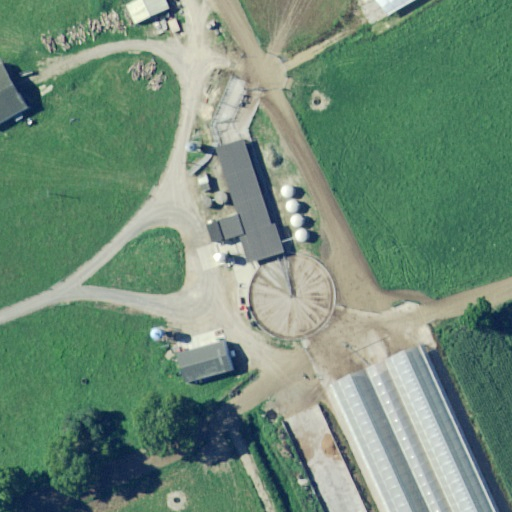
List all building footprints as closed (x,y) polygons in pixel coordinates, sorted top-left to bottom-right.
[(172,9),(167,0),(141,0),(128,6),(137,25),(172,9)] [(0,125),(31,108),(7,65),(0,68),(0,125)] [(229,252),(255,243),(231,166),(211,172),(225,219),(210,225),(217,243),(225,240),(229,252)] [(328,180),(324,167),(307,173),(311,186),(328,180)] [(208,173),(198,177),(205,193),(214,189),(208,173)] [(235,371),(228,343),(181,355),(188,383),(235,371)]
